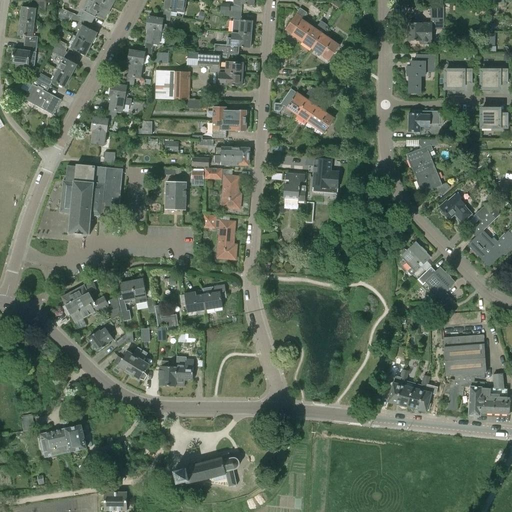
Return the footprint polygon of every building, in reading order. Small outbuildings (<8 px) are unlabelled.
[(22,7),(20,21),(34,23),(35,11),(45,12),(46,1),(35,0),(33,0),(32,8),(22,7)] [(57,8),(56,11),(60,13),(71,19),(75,20),(87,22),(91,24),(95,17),(97,14),(98,15),(97,16),(103,19),(103,17),(105,18),(111,7),(98,0),(89,0),(81,16),(76,15),(62,9),(61,10),(57,8)] [(165,0),(163,14),(167,15),(167,14),(169,14),(169,16),(170,17),(171,10),(184,12),(186,0),(165,0)] [(234,0),(234,7),(233,12),(241,13),(241,4),(254,6),(254,0),(234,0)] [(334,0),(332,5),(339,9),(342,4),(335,0),(334,0)] [(477,4),(477,13),(485,13),(485,4),(477,4)] [(421,41),(421,44),(432,44),(432,29),(443,29),(443,23),(443,7),(431,7),(431,24),(409,23),(409,34),(407,34),(407,39),(409,39),(409,41),(421,41)] [(291,35),(302,42),(312,27),(302,20),(307,13),(300,8),(285,30),(291,35)] [(225,11),(225,16),(234,17),(232,33),(251,35),(252,22),(240,21),(241,13),(233,12),(231,12),(230,12),(225,11)] [(71,19),(60,13),(57,18),(68,24),(71,19)] [(148,17),(146,29),(148,29),(161,32),(161,33),(166,34),(167,25),(162,25),(163,20),(170,21),(170,17),(169,16),(169,14),(167,14),(167,15),(163,14),(162,19),(148,17)] [(26,37),(25,45),(37,47),(38,38),(32,38),(34,23),(20,21),(18,36),(26,37)] [(312,27),(302,42),(312,49),(322,34),(328,26),(321,22),(316,30),(312,27)] [(83,26),(77,37),(91,45),(97,33),(83,26)] [(148,29),(145,47),(148,48),(148,47),(151,48),(150,49),(152,50),(153,44),(159,45),(161,33),(161,32),(148,29)] [(238,56),(239,47),(250,48),(251,35),(232,33),(231,46),(215,45),(214,55),(220,55),(220,54),(227,55),(238,56)] [(322,34),(312,49),(329,61),(339,46),(322,34)] [(73,35),(70,40),(74,42),(71,49),(85,56),(91,45),(77,37),(73,35)] [(54,46),(65,52),(68,47),(55,39),(54,46)] [(14,50),(12,64),(34,66),(37,47),(25,45),(24,51),(14,50)] [(54,46),(52,51),(63,57),(65,52),(54,46)] [(130,63),(143,65),(145,53),(152,54),(152,50),(150,49),(151,48),(148,47),(148,48),(145,47),(144,53),(130,50),(128,63),(130,63)] [(220,55),(214,55),(188,53),(188,65),(211,66),(211,73),(219,74),(218,85),(225,86),(242,87),(243,74),(225,73),(226,70),(219,70),(220,62),(220,58),(220,55)] [(408,67),(408,76),(409,76),(409,93),(420,94),(420,76),(424,76),(424,70),(432,70),(432,65),(433,65),(433,56),(417,56),(417,62),(412,62),(412,67),(408,67)] [(59,63),(55,70),(58,71),(70,78),(77,65),(65,58),(62,64),(59,63)] [(220,62),(219,70),(226,70),(225,73),(243,74),(243,63),(226,62),(226,63),(220,62)] [(128,76),(127,81),(130,82),(131,81),(133,81),(132,83),(134,84),(135,78),(140,78),(143,65),(130,63),(128,76)] [(445,71),(445,89),(456,89),(456,87),(464,88),(464,84),(471,84),(471,71),(464,71),(464,66),(454,66),(454,71),(445,71)] [(481,71),(481,89),(492,89),(492,88),(499,87),(499,84),(507,84),(507,71),(500,71),(500,66),(491,66),(491,71),(481,71)] [(58,71),(52,81),(65,88),(70,78),(58,71)] [(156,71),(155,99),(185,100),(188,100),(189,72),(156,71)] [(41,75),(38,81),(49,87),(52,81),(41,75)] [(49,87),(38,81),(36,80),(30,79),(28,83),(32,85),(24,99),(53,115),(61,101),(46,93),(49,87)] [(112,84),(110,96),(111,97),(125,99),(126,87),(133,88),(134,84),(132,83),(133,81),(131,81),(130,82),(127,81),(126,86),(112,84)] [(275,103),(274,111),(280,112),(284,106),(297,116),(315,90),(312,88),(306,96),(302,97),(291,89),(281,104),(275,103)] [(315,90),(297,116),(308,123),(318,108),(314,105),(321,95),(315,90)] [(109,110),(109,115),(112,115),(112,114),(114,114),(114,117),(116,117),(117,111),(122,112),(123,105),(131,106),(132,100),(125,99),(111,97),(109,110)] [(185,100),(185,109),(202,109),(202,100),(188,100),(185,100)] [(213,108),(213,120),(221,121),(221,119),(246,120),(246,111),(226,111),(226,108),(213,108)] [(318,108),(308,123),(324,134),(334,118),(318,108)] [(481,109),(481,128),(507,128),(507,115),(500,115),(500,111),(492,111),(492,109),(481,109)] [(408,114),(408,132),(420,132),(420,124),(440,125),(440,124),(444,124),(444,113),(440,113),(440,112),(419,112),(419,114),(408,114)] [(93,130),(106,132),(107,125),(111,126),(112,121),(115,121),(116,117),(114,117),(114,114),(112,114),(112,115),(109,115),(108,120),(94,117),(92,130),(93,130)] [(221,121),(213,120),(213,139),(226,139),(226,131),(246,131),(246,120),(221,119),(221,121)] [(106,132),(93,130),(91,143),(104,145),(106,132)] [(421,149),(407,155),(415,174),(434,166),(429,153),(434,151),(432,147),(432,146),(448,146),(448,141),(439,141),(439,140),(419,140),(419,146),(421,149)] [(164,142),(164,152),(177,153),(177,142),(164,142)] [(215,148),(215,156),(249,157),(250,149),(239,148),(238,147),(235,147),(233,148),(222,148),(215,148)] [(115,153),(104,153),(104,164),(115,164),(115,153)] [(249,157),(215,156),(215,163),(221,163),(221,165),(225,165),(225,166),(230,166),(230,165),(249,166),(249,157)] [(191,166),(208,167),(208,159),(192,159),(191,166)] [(313,192),(325,193),(325,188),(328,188),(328,187),(337,188),(339,173),(329,172),(330,160),(316,159),(315,166),(314,187),(313,192)] [(95,167),(95,166),(76,165),(76,167),(67,166),(66,181),(63,181),(60,213),(70,214),(69,234),(83,235),(89,236),(91,216),(102,217),(118,218),(123,169),(95,167)] [(434,166),(415,174),(423,193),(436,188),(438,191),(437,192),(441,196),(450,187),(446,183),(442,185),(434,166)] [(221,180),(221,184),(224,184),(222,207),(240,209),(241,195),(237,195),(239,178),(232,177),(233,170),(222,170),(204,168),(204,179),(221,180)] [(284,197),(285,197),(285,203),(298,204),(298,201),(305,201),(306,185),(300,185),(301,175),(286,174),(284,192),(282,193),(284,195),(284,197)] [(166,209),(185,210),(186,183),(167,182),(166,209)] [(439,207),(450,219),(456,213),(464,221),(471,214),(464,206),(465,206),(455,195),(448,202),(447,201),(439,207)] [(477,215),(482,220),(492,211),(486,205),(477,215)] [(269,208),(268,211),(269,214),(273,215),(276,214),(277,211),(276,209),(272,207),(269,208)] [(494,210),(474,230),(471,232),(476,237),(468,245),(483,260),(497,246),(495,244),(482,230),(498,214),(494,210)] [(220,229),(220,232),(218,258),(225,259),(225,255),(235,256),(236,246),(233,245),(235,222),(219,221),(220,217),(204,216),(203,227),(220,229)] [(497,246),(483,260),(489,266),(503,253),(505,255),(511,248),(511,227),(495,244),(497,246)] [(403,250),(400,253),(401,255),(402,256),(401,257),(412,268),(409,271),(409,273),(411,275),(413,274),(416,278),(424,270),(421,267),(430,258),(425,253),(426,253),(422,248),(421,249),(415,243),(406,252),(405,251),(403,250)] [(440,268),(425,281),(440,297),(436,301),(440,305),(443,305),(445,305),(450,305),(454,304),(455,303),(445,292),(454,283),(450,278),(446,273),(445,274),(440,268)] [(143,279),(132,281),(135,298),(136,300),(136,304),(147,302),(148,308),(154,307),(152,298),(147,299),(143,279)] [(124,303),(119,304),(121,313),(127,312),(125,304),(131,303),(131,301),(136,300),(135,298),(132,281),(121,284),(124,303)] [(63,306),(66,311),(91,298),(89,293),(95,290),(93,282),(86,284),(86,285),(61,298),(65,305),(63,306)] [(210,294),(203,295),(205,310),(223,307),(221,299),(227,298),(225,285),(209,288),(210,294)] [(205,310),(203,295),(196,296),(196,292),(184,294),(187,313),(205,310)] [(91,298),(66,311),(68,317),(71,315),(75,323),(108,305),(106,301),(107,300),(105,296),(94,302),(91,298)] [(113,309),(108,312),(111,318),(120,313),(117,307),(119,306),(117,296),(109,300),(113,309)] [(167,341),(166,327),(158,328),(158,341),(167,341)] [(99,331),(88,338),(95,347),(93,348),(95,351),(97,350),(98,352),(109,344),(108,343),(113,339),(105,329),(100,332),(99,331)] [(142,329),(142,342),(150,342),(149,329),(142,329)] [(126,335),(115,343),(118,348),(126,341),(126,343),(134,342),(132,330),(125,330),(126,335)] [(443,338),(446,376),(455,375),(455,381),(474,383),(475,378),(485,379),(484,373),(486,373),(484,335),(443,338)] [(118,366),(129,373),(142,351),(138,348),(133,355),(127,351),(122,359),(118,357),(113,363),(118,366)] [(142,351),(129,373),(140,380),(140,379),(144,380),(147,375),(144,373),(149,365),(143,361),(147,354),(142,351)] [(176,359),(176,367),(176,386),(184,386),(185,380),(193,381),(194,360),(176,359)] [(176,386),(176,367),(168,367),(168,362),(162,362),(161,367),(160,366),(160,371),(159,371),(159,379),(159,386),(176,387),(176,386)] [(494,390),(484,389),(486,413),(509,414),(510,397),(507,397),(508,389),(504,389),(502,374),(493,375),(494,390)] [(393,383),(388,402),(397,405),(403,381),(406,382),(407,377),(403,376),(402,378),(395,376),(393,383)] [(464,386),(470,387),(470,382),(450,380),(449,385),(446,385),(443,394),(449,394),(448,409),(457,410),(459,395),(463,396),(464,386)] [(403,381),(397,405),(407,407),(413,384),(406,382),(403,381)] [(470,382),(470,387),(469,415),(480,416),(486,416),(486,413),(484,389),(484,383),(474,383),(470,382)] [(413,384),(407,407),(418,410),(423,391),(424,387),(421,386),(413,384)] [(423,391),(418,410),(426,412),(431,393),(423,391)] [(21,417),(23,431),(34,429),(32,416),(21,417)] [(65,429),(70,452),(86,448),(81,426),(65,429)] [(40,444),(42,444),(43,450),(42,450),(43,456),(45,456),(45,458),(70,452),(65,429),(40,435),(40,437),(39,438),(40,444)] [(278,436),(290,437),(291,430),(279,429),(278,436)] [(154,447),(146,443),(143,449),(151,452),(154,447)] [(185,468),(173,471),(177,484),(185,482),(186,484),(191,483),(191,482),(213,477),(214,482),(227,479),(229,487),(237,486),(233,470),(235,470),(236,469),(237,469),(238,468),(238,467),(239,466),(239,465),(239,464),(239,463),(239,461),(238,461),(237,460),(237,459),(236,458),(235,458),(233,458),(232,458),(230,459),(229,454),(221,456),(222,458),(185,467),(185,468)] [(105,511),(127,511),(127,493),(105,493),(105,511)]
